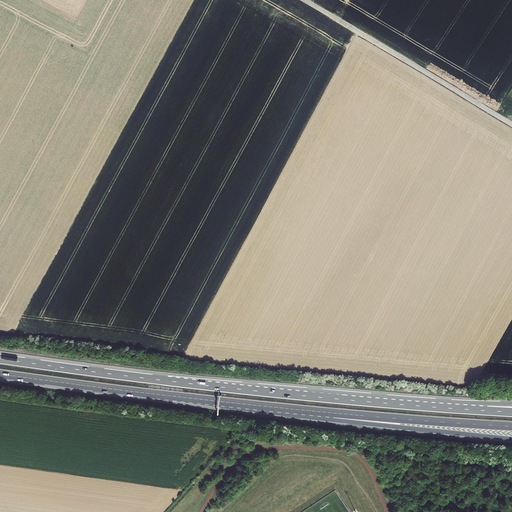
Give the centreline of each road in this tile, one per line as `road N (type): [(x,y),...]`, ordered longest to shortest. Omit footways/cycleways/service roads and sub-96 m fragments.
road 1 (motorway): [(279,393),(0,359)]
road 2 (motorway): [(242,403),(511,440)]
road 3 (motorway): [(242,403),(511,426)]
road 4 (track): [(200,511),(248,452),(287,446),(358,455),(387,511)]
road 5 (motorway): [(0,374),(242,403)]
road 6 (track): [(511,125),(304,0)]
road 7 (motorway): [(511,412),(279,393)]
road 8 (motorway): [(511,404),(279,393)]
